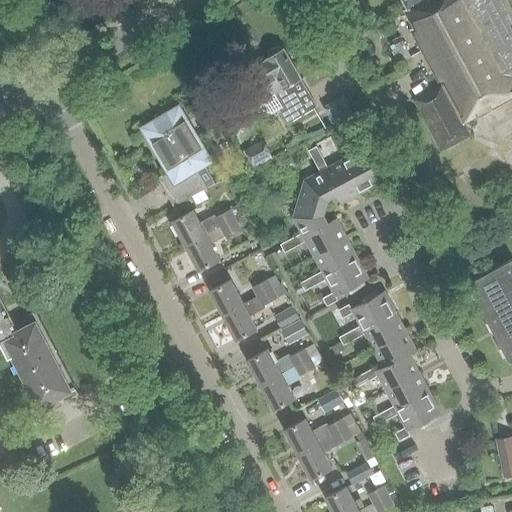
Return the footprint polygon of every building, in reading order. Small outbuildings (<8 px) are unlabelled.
[(412,97),(440,149),(469,134),(461,119),(476,111),(478,115),(511,96),(511,14),(504,0),(403,0),(406,5),(403,7),(412,25),(408,27),(438,83),(412,97)] [(389,51),(394,62),(408,55),(398,36),(389,41),(393,49),(389,51)] [(266,60),(247,71),(251,78),(247,81),(246,88),(251,96),(256,98),(263,110),(271,112),(278,108),(286,122),(315,104),(284,49),(274,45),(267,49),(266,60)] [(205,149),(202,150),(177,107),(176,107),(177,108),(166,115),(165,112),(156,118),(157,120),(145,127),(144,126),(142,126),(168,172),(156,178),(171,205),(206,186),(196,168),(201,165),(202,167),(213,161),(205,149)] [(352,126),(342,131),(346,139),(356,133),(352,126)] [(356,134),(346,139),(350,147),(360,141),(356,134)] [(244,150),(252,164),(270,154),(262,140),(244,150)] [(316,147),(308,151),(313,162),(321,157),(316,147)] [(363,148),(342,159),(360,192),(381,181),(363,148)] [(321,157),(313,162),(319,172),(322,170),(335,195),(340,203),(360,192),(342,159),(327,168),(321,157)] [(304,180),(298,199),(325,207),(327,199),(335,195),(322,170),(319,172),(304,180)] [(226,179),(204,191),(209,199),(230,187),(226,179)] [(298,199),(292,218),(301,233),(302,236),(327,223),(323,214),(325,207),(298,199)] [(172,221),(185,245),(205,234),(205,233),(219,226),(219,225),(233,218),(229,209),(214,217),(200,224),(192,210),(172,221)] [(205,234),(185,245),(198,268),(218,258),(210,243),(224,235),(223,234),(238,226),(233,218),(219,225),(219,226),(205,233),(205,234)] [(301,233),(290,239),(295,247),(305,241),(313,256),(346,238),(335,218),(327,223),(302,236),(301,233)] [(346,238),(313,256),(321,272),(323,275),(356,257),(346,238)] [(290,239),(280,244),(284,252),(295,247),(290,239)] [(321,272),(311,277),(315,285),(325,279),(332,293),(334,296),(367,278),(356,257),(323,275),(321,272)] [(511,259),(511,258),(466,283),(509,361),(511,358),(511,259)] [(311,277),(301,282),(305,290),(315,285),(311,277)] [(251,286),(256,294),(271,287),(266,278),(251,286)] [(209,290),(222,313),(242,302),(230,279),(209,290)] [(271,287),(242,302),(222,313),(235,338),(255,327),(248,314),(262,306),(261,303),(276,295),(271,287)] [(359,326),(349,331),(353,339),(363,334),(361,330),(395,312),(383,291),(350,309),(352,313),(359,326)] [(332,293),(322,299),(326,306),(337,301),(334,296),(332,293)] [(0,343),(8,358),(12,356),(38,405),(70,389),(34,321),(17,330),(0,297),(0,343)] [(348,305),(338,310),(342,318),(352,313),(350,309),(348,305)] [(272,317),(277,326),(294,317),(289,308),(272,317)] [(395,312),(361,330),(363,334),(372,349),(405,332),(395,312)] [(279,330),(286,343),(303,334),(296,321),(279,330)] [(349,331),(339,336),(343,344),(353,339),(349,331)] [(405,332),(372,349),(382,368),(382,369),(409,355),(415,351),(405,332)] [(247,361),(261,386),(281,375),(279,372),(294,364),(294,366),(309,357),(304,347),(289,355),(288,353),(273,361),(267,349),(247,361)] [(373,368),(363,373),(367,381),(377,376),(385,391),(418,373),(409,355),(382,369),(382,368),(375,371),(373,368)] [(281,375),(261,386),(273,408),(293,397),(286,384),(300,376),(299,374),(314,366),(309,357),(294,366),(294,364),(279,372),(281,375)] [(363,373),(352,379),(357,387),(367,381),(363,373)] [(418,373),(385,391),(393,406),(395,410),(428,392),(418,373)] [(317,400),(322,411),(342,400),(336,389),(317,400)] [(393,406),(383,411),(387,419),(398,414),(404,427),(406,430),(440,413),(428,392),(395,410),(393,406)] [(383,411),(373,417),(377,425),(387,419),(383,411)] [(284,431),(297,454),(317,442),(331,434),(332,435),(347,427),(341,417),(327,425),(326,423),(311,431),(305,419),(284,431)] [(317,442),(297,454),(309,477),(330,466),(322,451),(336,443),(351,435),(347,427),(332,435),(331,434),(317,442)] [(404,427),(394,432),(394,433),(398,440),(409,435),(406,430),(404,427)] [(511,434),(497,437),(505,475),(511,473),(511,434)] [(345,473),(351,484),(372,473),(367,462),(345,473)] [(367,493),(372,502),(386,494),(381,485),(367,493)] [(325,498),(332,511),(355,511),(359,510),(346,486),(325,498)] [(386,494),(372,502),(377,511),(399,500),(394,491),(387,495),(386,494)]
